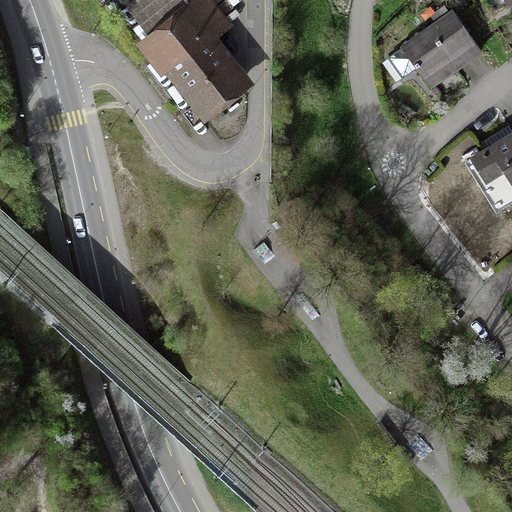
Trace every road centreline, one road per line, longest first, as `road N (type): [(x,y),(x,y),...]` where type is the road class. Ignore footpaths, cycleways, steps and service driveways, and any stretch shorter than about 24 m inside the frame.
road 1 (primary): [(53,74),(120,357),(182,511)]
road 2 (residential): [(53,74),(114,75),(195,172),(238,172),(257,133),(256,0)]
road 3 (residential): [(390,186),(361,122),(353,72),(363,0)]
road 4 (residential): [(390,186),(511,82)]
road 5 (residential): [(478,300),(390,186)]
road 6 (track): [(0,475),(10,453),(42,437),(50,448),(40,474),(43,511)]
